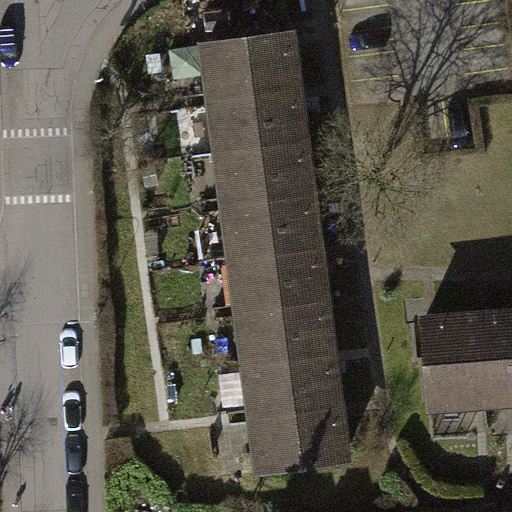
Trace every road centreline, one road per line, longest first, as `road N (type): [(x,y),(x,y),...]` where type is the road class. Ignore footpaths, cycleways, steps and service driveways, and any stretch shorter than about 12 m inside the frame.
road 1 (residential): [(38,318),(36,0)]
road 2 (residential): [(46,511),(38,318)]
